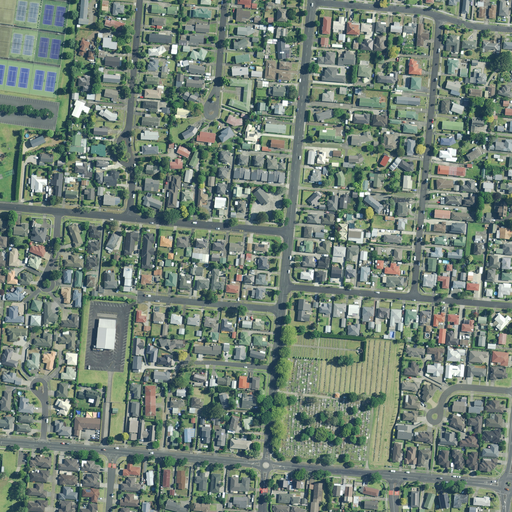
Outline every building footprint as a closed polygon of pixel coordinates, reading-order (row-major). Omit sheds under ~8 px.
[(79,18),(78,24),(89,25),(89,19),(87,19),(88,0),(81,0),(80,18),(79,18)] [(251,0),(237,0),(238,4),(245,5),(245,8),(250,8),(251,0)] [(465,16),(466,4),(469,4),(469,0),(458,0),(457,15),(461,16),(465,16)] [(119,3),(114,3),(113,15),(118,15),(118,13),(123,13),(124,6),(119,6),(119,3)] [(495,18),(498,18),(501,18),(504,18),(504,9),(502,9),(502,3),(496,3),(495,18)] [(480,4),(473,4),(472,10),(475,10),(474,20),(482,20),(482,9),(479,9),(480,4)] [(162,6),(152,5),(151,13),(177,15),(178,7),(168,6),(168,9),(161,8),(162,6)] [(208,9),(200,8),(200,10),(194,9),(194,10),(190,10),(190,16),(211,18),(212,11),(208,11),(208,9)] [(287,10),(278,9),(277,21),(287,22),(287,16),(286,16),(287,10)] [(250,11),(237,10),(236,21),(245,22),(246,18),(250,18),(250,11)] [(156,25),(156,29),(162,30),(162,26),(165,26),(166,19),(153,17),(152,24),(156,25)] [(331,18),(324,17),(322,34),(330,34),(331,18)] [(344,17),(339,17),(339,22),(333,21),(333,32),(338,32),(338,30),(344,30),(345,22),(344,22),(344,17)] [(124,24),(111,20),(111,21),(107,20),(105,25),(122,31),(123,27),(124,24)] [(386,22),(377,20),(375,33),(380,33),(380,32),(385,33),(386,22)] [(352,22),(347,21),(346,34),(359,35),(360,23),(352,23),(352,22)] [(365,24),(361,23),(361,31),(367,32),(367,34),(369,34),(370,32),(371,32),(372,25),(365,25),(365,24)] [(210,25),(196,24),(195,32),(209,33),(210,25)] [(396,24),(390,24),(390,28),(387,28),(387,34),(399,34),(399,28),(396,28),(396,24)] [(250,26),(246,28),(238,27),(237,35),(249,36),(255,32),(253,28),(251,29),(250,26)] [(399,35),(412,35),(413,29),(413,26),(409,26),(408,28),(400,28),(399,35)] [(425,42),(426,35),(420,35),(419,35),(419,26),(414,26),(412,48),(418,49),(418,48),(419,48),(419,42),(425,42)] [(288,29),(277,28),(276,38),(279,38),(279,36),(287,36),(288,29)] [(167,35),(150,34),(149,42),(172,44),(172,36),(166,36),(167,35)] [(448,38),(445,38),(444,50),(449,50),(450,44),(453,44),(453,51),(458,51),(458,39),(455,39),(455,35),(449,34),(448,38)] [(197,35),(197,36),(190,36),(189,45),(198,46),(198,43),(206,43),(206,40),(204,40),(204,35),(197,35)] [(383,36),(377,36),(376,44),(374,44),(373,51),(386,52),(386,46),(384,46),(385,42),(382,42),(383,36)] [(112,38),(103,38),(103,47),(109,48),(109,49),(117,49),(117,42),(111,42),(112,38)] [(245,38),(238,42),(234,42),(234,49),(238,49),(239,49),(240,50),(243,49),(243,50),(248,47),(247,45),(248,44),(245,38)] [(321,47),(330,47),(330,45),(328,45),(329,38),(321,38),(321,47)] [(89,43),(82,40),(78,50),(80,51),(79,55),(83,56),(84,53),(86,53),(89,43)] [(292,50),(291,45),(285,45),(285,41),(277,42),(278,59),(286,59),(286,54),(290,54),(290,50),(292,50)] [(494,44),(478,43),(478,51),(480,51),(480,54),(484,54),(484,52),(493,52),(494,44)] [(167,51),(163,45),(157,49),(148,49),(148,55),(159,55),(167,51)] [(208,51),(201,49),(199,53),(193,50),(190,58),(196,60),(197,58),(204,61),(208,51)] [(105,51),(99,50),(98,57),(103,58),(102,60),(106,60),(105,65),(112,66),(112,67),(116,67),(120,67),(120,58),(104,56),(105,51)] [(350,51),(345,51),(345,58),(338,57),(338,66),(343,66),(343,64),(355,65),(356,55),(350,54),(350,51)] [(335,53),(326,52),(326,58),(318,57),(318,63),(334,64),(335,53)] [(250,62),(249,54),(235,56),(236,63),(250,62)] [(159,60),(153,59),(153,62),(149,62),(149,65),(148,65),(147,70),(158,71),(159,60)] [(275,68),(276,61),(266,60),(265,78),(274,79),(275,72),(272,72),(272,68),(275,68)] [(292,62),(280,61),(279,69),(291,70),(292,62)] [(406,61),(406,65),(405,65),(404,68),(405,68),(405,76),(408,77),(412,77),(418,77),(418,71),(414,71),(415,63),(411,63),(411,61),(406,61)] [(443,67),(444,67),(443,76),(451,77),(452,68),(455,68),(455,63),(443,61),(443,67)] [(189,66),(185,65),(185,68),(184,70),(190,71),(190,72),(196,73),(196,72),(204,74),(205,67),(189,63),(189,66)] [(248,67),(232,67),(232,76),(244,75),(244,78),(248,78),(248,67)] [(339,68),(327,67),(327,70),(325,70),(324,76),(322,76),(322,80),(344,82),(345,76),(338,75),(339,68)] [(372,68),(359,67),(358,76),(365,77),(367,78),(367,77),(371,77),(372,68)] [(115,73),(115,75),(104,74),(103,82),(120,83),(121,76),(120,76),(120,74),(115,73)] [(395,74),(390,73),(390,76),(378,75),(377,82),(394,84),(395,74)] [(184,75),(177,74),(176,87),(181,87),(182,81),(184,81),(184,75)] [(470,74),(470,79),(465,79),(465,85),(482,86),(483,80),(482,80),(482,76),(473,76),(473,74),(470,74)] [(90,76),(84,76),(84,78),(79,78),(78,86),(83,86),(83,91),(89,91),(90,76)] [(159,78),(146,77),(145,84),(159,85),(159,78)] [(249,112),(252,80),(230,78),(230,86),(244,87),(243,102),(231,98),(228,105),(249,112)] [(205,81),(187,79),(186,87),(204,88),(205,81)] [(418,79),(408,79),(407,91),(417,92),(418,79)] [(458,87),(443,83),(441,90),(447,92),(446,96),(455,98),(456,94),(458,87)] [(286,88),(273,87),(273,89),(269,88),(268,95),(285,97),(286,88)] [(509,95),(506,94),(507,92),(508,89),(501,87),(500,89),(499,89),(497,93),(495,92),(494,96),(507,100),(508,97),(509,95)] [(119,92),(106,89),(104,96),(112,98),(111,101),(114,101),(113,102),(116,103),(119,92)] [(485,100),(485,99),(490,99),(491,89),(484,89),(484,93),(481,93),(481,99),(485,100)] [(161,99),(161,91),(157,90),(149,90),(145,90),(145,98),(161,99)] [(194,95),(186,91),(182,98),(194,104),(199,94),(195,92),(194,95)] [(334,92),(325,91),(325,94),(323,93),(322,101),(333,102),(334,92)] [(381,97),(373,97),(373,99),(360,98),(359,106),(386,108),(386,103),(380,102),(381,97)] [(416,100),(393,99),(392,106),(416,107),(416,100)] [(85,103),(76,100),(74,105),(76,106),(72,115),(79,118),(82,110),(84,110),(84,112),(88,113),(90,108),(84,106),(85,103)] [(158,102),(143,101),(143,108),(149,108),(149,111),(157,112),(158,102)] [(447,103),(438,102),(437,115),(446,116),(447,103)] [(258,103),(258,110),(258,112),(262,112),(262,110),(268,111),(268,105),(265,105),(265,103),(258,103)] [(275,105),(275,104),(272,103),(271,108),(275,109),(274,113),(285,115),(285,109),(283,109),(283,106),(275,105)] [(461,109),(450,105),(447,113),(458,117),(461,109)] [(510,118),(511,118),(511,117),(511,105),(511,106),(510,111),(501,111),(501,117),(510,118)] [(175,118),(186,118),(187,116),(192,117),(193,109),(177,108),(177,115),(175,115),(175,118)] [(103,116),(104,116),(109,119),(109,120),(117,121),(117,114),(112,114),(106,109),(105,111),(102,109),(99,114),(103,116)] [(333,117),(332,110),(326,111),(327,111),(316,114),(318,121),(333,117)] [(373,125),(384,126),(384,124),(387,124),(388,116),(388,111),(385,110),(384,113),(381,113),(381,115),(374,115),(373,125)] [(245,121),(247,121),(249,115),(242,113),(240,117),(246,119),(245,121)] [(394,119),(410,120),(410,122),(414,122),(414,117),(411,117),(411,114),(394,113),(394,119)] [(143,117),(142,125),(155,126),(155,128),(157,128),(157,126),(158,126),(159,118),(150,118),(150,114),(145,114),(145,117),(143,117)] [(370,114),(364,114),(364,115),(354,114),(353,123),(369,124),(370,114)] [(243,125),(242,118),(236,119),(236,118),(229,115),(226,122),(233,126),(243,125)] [(481,121),(468,120),(468,128),(480,128),(481,121)] [(460,124),(439,122),(438,132),(459,134),(460,124)] [(286,126),(266,124),(265,132),(286,134),(286,126)] [(191,127),(190,126),(187,129),(188,130),(182,134),(185,139),(194,135),(198,129),(192,125),(191,127)] [(252,125),(248,125),(246,130),(245,140),(257,141),(258,134),(255,134),(255,132),(251,131),(251,133),(249,133),(250,129),(251,129),(252,125)] [(109,128),(95,127),(94,135),(108,136),(109,128)] [(234,135),(229,127),(221,132),(222,134),(219,136),(222,142),(234,135)] [(399,135),(406,135),(414,135),(414,128),(408,128),(408,127),(399,127),(399,135)] [(336,130),(327,129),(327,131),(320,131),(319,139),(333,140),(333,141),(341,142),(341,136),(335,136),(336,130)] [(151,140),(158,140),(159,132),(149,132),(150,131),(145,131),(145,133),(141,133),(141,139),(150,140),(151,140)] [(216,134),(200,132),(200,136),(197,135),(197,141),(208,142),(208,146),(211,146),(211,143),(215,143),(216,134)] [(371,140),(371,132),(364,132),(364,135),(352,136),(352,145),(356,145),(356,146),(362,146),(362,143),(371,140)] [(72,154),(72,152),(79,152),(78,155),(83,156),(84,153),(86,153),(87,139),(82,139),(82,134),(73,133),(72,145),(69,145),(68,154),(72,154)] [(393,135),(384,134),(383,143),(382,143),(381,148),(395,149),(396,143),(392,142),(393,135)] [(45,143),(42,137),(30,142),(33,149),(45,143)] [(452,144),(449,139),(445,141),(446,140),(437,140),(436,147),(444,148),(446,148),(452,144)] [(285,141),(272,140),(271,147),(284,149),(285,141)] [(410,159),(411,146),(412,142),(400,141),(400,147),(403,148),(402,158),(410,159)] [(508,154),(508,148),(508,146),(511,147),(511,145),(511,142),(509,142),(502,141),(501,145),(500,145),(500,148),(497,148),(497,153),(508,154)] [(91,146),(91,153),(97,154),(97,155),(99,155),(99,156),(106,156),(106,145),(98,145),(98,146),(91,146)] [(149,147),(148,146),(142,146),(143,155),(158,154),(158,147),(149,147)] [(191,151),(180,146),(177,153),(188,158),(191,151)] [(200,152),(195,150),(192,158),(189,164),(195,168),(199,159),(197,158),(200,152)] [(435,160),(439,160),(439,163),(451,164),(451,161),(452,161),(453,154),(452,154),(452,151),(443,150),(443,154),(436,153),(435,160)] [(474,150),(462,157),(466,164),(478,157),(474,150)] [(218,160),(228,162),(228,157),(230,158),(230,155),(231,152),(221,151),(220,155),(219,155),(218,160)] [(326,152),(322,152),(322,154),(319,154),(319,157),(317,159),(317,163),(325,164),(325,162),(328,162),(329,159),(326,159),(326,152)] [(53,154),(40,153),(39,167),(44,167),(44,163),(53,164),(53,154)] [(238,154),(237,164),(239,164),(238,165),(242,166),(242,164),(247,165),(248,156),(242,156),(242,155),(238,154)] [(349,156),(349,162),(359,163),(364,161),(364,157),(361,154),(358,156),(349,156)] [(392,159),(385,155),(380,164),(385,167),(388,161),(390,163),(392,159)] [(258,156),(254,156),(253,165),(262,166),(263,158),(258,157),(258,156)] [(270,156),(267,156),(266,158),(267,158),(267,163),(268,163),(267,169),(278,169),(279,163),(277,163),(277,159),(269,158),(270,156)] [(399,165),(401,160),(398,157),(394,160),(395,161),(389,167),(393,171),(399,165)] [(170,169),(183,169),(183,162),(182,162),(182,159),(175,159),(175,162),(170,162),(170,169)] [(403,160),(399,165),(405,171),(413,171),(414,164),(408,164),(403,160)] [(77,172),(77,178),(84,178),(84,177),(92,177),(93,172),(87,172),(87,162),(76,162),(75,172),(77,172)] [(160,172),(160,165),(154,165),(154,166),(146,165),(146,173),(154,174),(160,172)] [(461,169),(434,167),(434,177),(460,179),(461,169)] [(229,168),(219,168),(219,171),(218,171),(217,177),(219,177),(219,178),(224,178),(224,180),(226,180),(227,173),(228,174),(229,168)] [(193,170),(189,169),(189,170),(186,170),(184,182),(191,183),(193,170)] [(117,170),(112,170),(111,171),(110,171),(110,176),(104,176),(104,182),(106,182),(106,187),(109,187),(109,186),(117,186),(117,178),(119,178),(119,172),(117,172),(117,170)] [(311,176),(311,181),(313,181),(313,183),(319,183),(319,182),(320,182),(321,171),(315,170),(315,173),(313,173),(313,176),(311,176)] [(345,178),(342,170),(336,174),(338,179),(338,186),(344,186),(345,178)] [(63,174),(55,173),(55,180),(52,179),(51,185),(56,186),(55,196),(61,197),(63,174)] [(385,174),(370,173),(369,176),(370,177),(370,180),(374,181),(373,187),(380,187),(380,180),(384,181),(385,174)] [(279,175),(270,174),(269,185),(276,186),(276,179),(279,180),(279,175)] [(37,175),(32,175),(31,189),(35,189),(35,192),(42,192),(43,185),(47,185),(47,180),(37,179),(37,175)] [(411,176),(404,175),(403,190),(409,191),(409,188),(412,189),(412,181),(411,180),(411,176)] [(173,181),(172,181),(172,188),(172,190),(169,190),(168,207),(179,208),(179,202),(177,201),(178,189),(180,189),(181,176),(173,176),(173,181)] [(215,177),(208,177),(208,186),(214,186),(214,182),(216,182),(216,180),(215,180),(215,177)] [(153,179),(146,179),(144,190),(158,192),(159,181),(153,180),(153,179)] [(441,181),(432,181),(433,192),(442,191),(442,190),(450,190),(449,183),(442,183),(441,181)] [(463,188),(457,187),(457,194),(469,195),(474,195),(475,190),(471,190),(471,188),(471,183),(463,182),(463,188)] [(218,194),(225,195),(226,188),(227,188),(227,184),(218,184),(218,188),(217,188),(217,192),(218,193),(218,194)] [(480,190),(481,190),(481,196),(487,196),(487,191),(490,191),(490,185),(480,184),(480,190)] [(234,185),(233,196),(241,197),(242,186),(234,185)] [(496,192),(505,193),(505,195),(511,195),(511,186),(503,186),(503,187),(497,186),(496,192)] [(269,197),(259,187),(251,194),(261,205),(269,197)] [(94,189),(88,188),(88,190),(85,190),(85,194),(88,194),(88,199),(94,199),(94,189)] [(208,190),(199,189),(198,207),(202,207),(202,202),(207,203),(208,190)] [(189,191),(185,190),(185,192),(182,192),(181,201),(186,201),(186,199),(193,200),(194,193),(189,192),(189,191)] [(322,197),(317,192),(307,201),(312,206),(314,204),(316,206),(320,203),(318,201),(322,197)] [(110,195),(104,194),(103,205),(115,206),(115,205),(118,205),(118,203),(120,203),(121,199),(115,198),(110,198),(110,195)] [(163,202),(145,195),(143,199),(145,200),(143,204),(149,207),(150,205),(160,209),(163,202)] [(383,206),(368,195),(364,200),(376,210),(375,211),(378,214),(382,209),(381,209),(383,206)] [(338,196),(332,196),(332,200),(328,200),(327,206),(328,206),(328,210),(337,211),(338,196)] [(226,198),(215,197),(214,208),(222,208),(222,207),(225,207),(226,198)] [(347,209),(348,198),(340,197),(340,208),(347,209)] [(458,198),(442,197),(442,206),(458,207),(458,198)] [(466,198),(466,202),(462,202),(461,207),(473,207),(473,204),(473,199),(466,198)] [(238,201),(238,207),(237,210),(241,210),(241,212),(244,212),(245,202),(238,201)] [(406,208),(406,203),(398,203),(398,216),(406,216),(406,212),(408,212),(408,208),(406,208)] [(491,215),(494,215),(494,220),(501,220),(504,218),(504,212),(504,206),(503,206),(504,204),(497,204),(497,205),(491,205),(491,215)] [(447,212),(431,211),(431,220),(446,221),(447,212)] [(474,222),(475,215),(475,212),(471,212),(471,213),(451,212),(450,220),(474,222)] [(318,215),(311,214),(311,216),(307,216),(307,222),(320,223),(321,219),(318,219),(318,215)] [(321,224),(335,224),(335,220),(334,220),(334,214),(327,214),(326,218),(322,218),(321,224)] [(7,228),(8,221),(2,220),(2,218),(0,217),(0,228),(1,228),(1,231),(7,232),(7,230),(9,231),(9,228),(7,228)] [(407,219),(398,219),(398,230),(405,230),(405,224),(407,224),(407,219)] [(338,223),(337,231),(347,232),(347,224),(338,223)] [(465,223),(456,223),(456,225),(451,224),(450,232),(464,233),(465,223)] [(29,224),(22,224),(22,227),(14,227),(14,234),(22,235),(22,236),(28,236),(29,224)] [(75,226),(74,224),(68,227),(74,242),(73,242),(75,248),(81,246),(80,244),(83,243),(79,233),(80,232),(78,225),(75,226)] [(440,225),(437,225),(436,227),(430,226),(430,233),(443,235),(443,227),(440,227),(440,225)] [(98,226),(89,226),(89,232),(90,232),(89,238),(101,238),(101,232),(97,232),(98,226)] [(47,229),(39,227),(39,230),(31,229),(30,240),(44,242),(45,234),(46,234),(47,229)] [(354,230),(349,229),(348,240),(356,241),(356,243),(363,243),(363,232),(361,232),(361,230),(354,230)] [(511,237),(508,237),(509,235),(505,235),(505,234),(505,230),(495,230),(495,233),(493,233),(492,241),(502,242),(505,242),(505,243),(508,243),(511,243),(511,237)] [(117,239),(109,235),(101,250),(109,254),(117,239)] [(129,258),(130,243),(134,244),(135,236),(126,235),(122,235),(120,257),(129,258)] [(151,249),(148,249),(148,245),(150,245),(150,239),(149,239),(149,236),(140,235),(137,270),(145,271),(147,257),(150,257),(151,249)] [(396,236),(384,235),(384,242),(401,243),(402,237),(396,237),(396,236)] [(168,241),(161,241),(162,238),(157,238),(156,249),(161,249),(168,249),(168,241)] [(184,240),(173,239),(173,249),(183,250),(184,240)] [(450,248),(462,249),(462,244),(463,239),(456,239),(455,241),(450,241),(450,248)] [(204,241),(200,241),(200,243),(192,242),(192,250),(203,250),(204,241)] [(95,252),(96,246),(96,244),(91,243),(90,245),(84,244),(83,256),(88,256),(90,256),(90,255),(94,254),(94,252),(95,252)] [(217,243),(217,245),(209,245),(208,253),(220,253),(220,246),(221,247),(221,243),(217,243)] [(300,243),(300,248),(296,248),(295,254),(308,255),(309,251),(309,244),(300,243)] [(34,247),(33,250),(28,248),(29,244),(26,244),(26,253),(26,254),(26,255),(28,255),(40,259),(42,253),(41,253),(41,249),(34,247)] [(225,253),(238,254),(239,247),(239,245),(235,244),(235,245),(225,245),(225,253)] [(325,256),(326,250),(326,244),(319,244),(319,249),(313,249),(313,255),(325,256)] [(264,246),(251,245),(250,253),(264,254),(264,246)] [(511,257),(511,252),(510,252),(510,247),(509,247),(499,246),(499,251),(501,251),(501,257),(509,257),(511,257)] [(349,263),(349,258),(354,258),(354,250),(347,249),(344,249),(343,262),(349,263)] [(16,262),(14,262),(14,255),(14,251),(8,250),(8,253),(6,253),(5,268),(13,268),(16,268),(16,262)] [(431,255),(427,255),(427,259),(438,259),(438,255),(438,250),(431,250),(431,255)] [(391,251),(390,259),(388,259),(388,263),(393,263),(394,263),(397,263),(394,259),(394,255),(391,251)] [(452,251),(452,255),(444,254),(444,260),(459,261),(459,256),(459,251),(452,251)] [(205,265),(205,260),(205,256),(188,255),(188,261),(195,262),(195,264),(205,265)] [(316,262),(314,262),(314,256),(306,256),(306,261),(303,261),(303,267),(316,267),(316,262)] [(67,262),(62,262),(61,268),(79,270),(80,266),(81,261),(75,261),(75,257),(67,257),(67,262)] [(336,280),(336,270),(338,270),(338,267),(340,267),(341,257),(335,257),(335,266),(333,266),(333,269),(328,269),(328,280),(336,280)] [(30,261),(27,259),(23,267),(33,273),(38,265),(37,265),(39,262),(32,258),(30,261)] [(264,260),(255,259),(254,271),(263,272),(264,260)] [(87,260),(87,261),(82,260),(81,271),(87,272),(88,268),(94,268),(94,260),(87,260)] [(424,267),(425,267),(425,273),(432,273),(432,267),(432,260),(424,260),(424,267)] [(499,263),(498,263),(498,265),(499,265),(498,271),(507,271),(507,260),(499,260),(499,263)] [(387,265),(386,269),(381,269),(381,276),(396,276),(397,272),(396,272),(396,268),(393,268),(393,266),(387,265)] [(199,270),(187,269),(187,278),(199,279),(199,270)] [(315,270),(309,269),(309,272),(301,272),(300,279),(308,280),(308,281),(314,281),(314,280),(314,273),(315,270)] [(365,270),(357,269),(356,284),(364,284),(365,270)] [(129,270),(120,270),(119,280),(122,280),(120,294),(127,294),(128,280),(129,280),(129,274),(129,271),(129,270)] [(215,284),(213,284),(213,278),(215,278),(216,271),(212,271),(208,271),(207,293),(212,294),(212,291),(215,291),(215,292),(220,292),(221,280),(215,279),(215,284)] [(492,272),(484,271),(484,282),(492,282),(492,272)] [(68,273),(60,272),(59,285),(68,286),(68,273)] [(351,280),(352,272),(345,272),(342,272),(341,280),(346,281),(346,279),(351,280)] [(11,280),(11,275),(11,273),(8,273),(7,275),(4,275),(3,286),(9,286),(14,286),(14,280),(11,280)] [(79,274),(72,273),(71,289),(78,290),(79,274)] [(432,274),(423,273),(422,287),(432,288),(433,286),(435,287),(436,274),(432,273),(432,274)] [(26,286),(26,283),(28,283),(28,276),(19,275),(19,282),(16,282),(16,286),(26,286)] [(104,284),(101,284),(101,291),(114,291),(114,284),(111,284),(111,275),(104,275),(104,284)] [(174,276),(165,275),(165,282),(162,282),(162,288),(167,289),(173,289),(174,276)] [(143,287),(143,285),(147,286),(148,278),(144,277),(138,276),(137,287),(143,287)] [(436,280),(441,281),(440,288),(448,289),(449,281),(448,281),(449,277),(436,276),(436,280)] [(83,289),(86,289),(93,289),(93,280),(88,280),(89,278),(84,277),(83,289)] [(263,277),(253,277),(252,286),(262,287),(263,277)] [(186,285),(182,285),(182,279),(176,278),(176,291),(186,291),(186,285)] [(392,287),(393,287),(393,288),(397,288),(397,287),(399,287),(400,279),(392,279),(392,281),(386,281),(386,289),(392,289),(392,287)] [(205,282),(196,281),(194,281),(193,293),(198,293),(198,290),(204,291),(205,282)] [(462,284),(449,283),(448,290),(461,291),(462,284)] [(503,298),(503,295),(510,295),(511,288),(504,287),(504,284),(497,283),(496,297),(503,298)] [(234,288),(222,287),(222,294),(234,295),(234,288)] [(21,296),(17,296),(19,292),(14,289),(10,296),(2,296),(2,302),(20,303),(21,296)] [(67,290),(58,290),(58,300),(61,300),(61,305),(67,306),(67,300),(67,290)] [(262,291),(253,290),(252,301),(261,301),(262,291)] [(75,292),(71,292),(70,295),(69,295),(69,303),(72,303),(71,309),(77,310),(78,303),(78,295),(75,295),(75,292)] [(39,305),(30,301),(27,311),(36,314),(39,305)] [(294,312),(299,313),(307,314),(307,306),(302,306),(303,302),(295,301),(294,312)] [(339,317),(339,311),(345,312),(346,304),(340,304),(340,303),(333,303),(332,317),(339,317)] [(45,327),(45,323),(52,324),(53,304),(46,304),(41,304),(40,326),(45,327)] [(352,315),(352,313),(358,313),(359,305),(352,305),(352,304),(348,304),(348,315),(352,315)] [(328,305),(323,305),(323,309),(316,308),(316,315),(328,316),(329,309),(328,309),(328,305)] [(372,316),(373,308),(370,308),(363,307),(362,321),(369,321),(370,316),(372,316)] [(20,319),(15,319),(15,309),(5,308),(5,318),(2,318),(1,325),(20,326),(20,319)] [(141,310),(136,310),(135,322),(146,323),(146,315),(141,315),(141,310)] [(398,325),(399,313),(392,312),(387,311),(386,330),(391,330),(391,326),(394,326),(394,333),(399,334),(400,325),(398,325)] [(407,311),(402,311),(401,325),(406,325),(406,321),(413,322),(413,314),(407,314),(407,311)] [(294,323),(301,323),(306,323),(306,316),(301,316),(301,313),(295,313),(294,323)] [(160,315),(150,314),(149,323),(159,324),(160,315)] [(426,315),(417,314),(416,324),(425,325),(426,315)] [(166,326),(171,326),(178,327),(179,319),(172,318),(173,316),(168,315),(166,326)] [(435,317),(430,317),(429,329),(435,329),(435,323),(437,323),(437,324),(441,324),(441,315),(437,315),(437,317),(435,317)] [(490,321),(495,326),(492,329),(496,333),(508,322),(504,318),(501,320),(496,315),(490,321)] [(67,323),(58,322),(57,328),(75,330),(75,324),(74,324),(75,317),(68,316),(67,323)] [(444,324),(450,324),(450,327),(455,328),(455,325),(456,317),(444,316),(444,324)] [(38,319),(27,318),(27,327),(37,328),(38,319)] [(114,349),(116,320),(99,318),(97,348),(114,349)] [(195,320),(184,319),(183,327),(194,328),(195,320)] [(213,320),(201,319),(200,329),(212,330),(213,320)] [(474,325),(477,326),(477,331),(483,331),(482,326),(483,326),(483,319),(475,319),(474,325)] [(232,334),(230,333),(230,328),(223,327),(223,322),(218,321),(217,333),(222,333),(229,334),(228,340),(232,341),(232,334)] [(260,332),(260,325),(257,325),(257,321),(252,321),(251,324),(249,324),(248,331),(260,332)] [(465,322),(465,326),(458,326),(458,334),(470,335),(470,327),(470,322),(465,322)] [(248,324),(238,323),(238,330),(248,331),(248,324)] [(23,331),(3,330),(3,338),(6,338),(6,344),(14,344),(14,338),(22,338),(23,331)] [(442,331),(435,330),(434,345),(441,346),(442,331)] [(59,336),(59,339),(55,339),(55,346),(64,347),(64,351),(71,351),(71,347),(71,340),(71,334),(65,333),(65,337),(59,336)] [(455,341),(450,341),(450,334),(443,333),(442,347),(449,348),(455,348),(455,341)] [(236,342),(235,342),(235,347),(238,347),(241,347),(247,347),(247,339),(244,339),(244,334),(237,334),(236,342)] [(39,335),(39,341),(30,340),(30,348),(48,349),(48,342),(49,336),(39,335)] [(503,337),(496,336),(495,346),(502,347),(503,337)] [(263,349),(263,343),(258,343),(258,339),(250,338),(249,343),(249,348),(263,349)] [(154,342),(158,350),(160,349),(164,347),(162,342),(159,343),(158,340),(154,342)] [(167,352),(174,348),(179,349),(179,343),(171,343),(171,342),(164,346),(165,347),(164,348),(166,352),(167,352)] [(216,358),(217,348),(196,346),(196,355),(193,355),(193,358),(200,359),(200,356),(216,358)] [(415,359),(416,357),(421,358),(422,351),(403,349),(402,356),(405,356),(404,359),(411,359),(411,358),(415,359)] [(10,353),(2,350),(0,357),(0,367),(5,369),(12,371),(14,364),(7,362),(10,353)] [(239,362),(239,361),(242,361),(242,355),(240,355),(240,350),(232,350),(231,358),(230,358),(230,361),(233,361),(239,362)] [(423,356),(431,357),(431,362),(439,363),(439,358),(440,358),(441,351),(424,350),(423,356)] [(457,364),(457,358),(461,358),(462,352),(457,352),(457,350),(444,350),(443,364),(457,364)] [(51,354),(47,353),(47,354),(44,354),(42,359),(43,360),(43,362),(47,363),(46,369),(52,370),(56,352),(52,351),(51,354)] [(260,354),(257,353),(256,355),(246,352),(245,358),(260,363),(262,356),(260,356),(260,354)] [(32,353),(32,360),(27,359),(27,366),(29,368),(31,368),(31,369),(34,369),(34,368),(39,369),(40,353),(32,353)] [(487,355),(466,353),(465,364),(485,367),(487,355)] [(504,364),(505,355),(489,353),(488,364),(496,365),(496,367),(504,368),(504,364)] [(74,356),(62,355),(62,362),(63,362),(63,367),(73,367),(74,360),(74,356)] [(142,357),(134,356),(133,372),(139,372),(139,369),(141,370),(142,357)] [(404,370),(404,371),(401,371),(400,378),(415,379),(416,374),(417,365),(408,364),(407,370),(404,370)] [(441,368),(437,367),(437,366),(430,365),(430,367),(423,367),(423,375),(430,375),(429,378),(436,379),(437,376),(440,376),(441,368)] [(448,368),(442,367),(441,380),(449,381),(449,378),(454,378),(454,379),(461,379),(462,367),(455,366),(454,368),(448,367),(448,368)] [(471,369),(464,368),(463,379),(470,379),(470,378),(482,379),(483,371),(471,370),(471,369)] [(503,370),(487,369),(487,382),(503,383),(503,370)] [(68,382),(68,379),(72,380),(73,374),(71,374),(71,370),(63,370),(62,375),(58,374),(57,381),(68,382)] [(16,374),(9,372),(8,376),(2,374),(1,381),(20,385),(21,378),(16,377),(16,374)] [(167,372),(160,372),(160,374),(150,373),(150,381),(154,382),(154,385),(160,385),(160,382),(166,383),(167,375),(167,372)] [(201,379),(190,377),(189,383),(200,385),(201,379)] [(235,378),(235,385),(235,384),(234,390),(235,390),(235,391),(242,391),(242,390),(248,390),(248,385),(242,385),(243,378),(235,378)] [(213,386),(211,386),(212,382),(206,381),(205,389),(211,389),(214,389),(214,387),(227,388),(228,380),(213,379),(213,386)] [(256,379),(249,379),(248,392),(255,392),(256,379)] [(131,399),(139,399),(139,385),(129,384),(128,391),(131,391),(131,399)] [(399,384),(398,389),(398,394),(413,395),(414,390),(416,390),(416,385),(399,384)] [(53,399),(56,399),(63,399),(64,386),(56,385),(55,393),(53,393),(53,399)] [(418,395),(420,397),(417,401),(423,405),(434,391),(429,386),(426,390),(421,386),(418,391),(420,392),(418,395)] [(152,388),(141,388),(141,419),(152,419),(152,388)] [(175,393),(173,393),(173,398),(182,399),(183,393),(182,393),(182,390),(175,389),(175,393)] [(93,394),(84,392),(82,400),(92,402),(93,394)] [(1,399),(0,398),(0,412),(6,413),(7,399),(8,393),(1,393),(1,399)] [(82,394),(75,393),(74,400),(81,401),(82,394)] [(223,393),(214,396),(219,411),(228,408),(223,393)] [(247,411),(247,407),(252,408),(253,397),(245,396),(238,396),(237,410),(247,411)] [(416,406),(411,405),(411,403),(414,403),(414,399),(412,399),(412,398),(402,397),(401,405),(400,410),(416,411),(416,406)] [(30,409),(24,408),(24,399),(16,399),(15,414),(21,415),(30,415),(30,409)] [(199,400),(188,399),(187,409),(198,410),(199,400)] [(68,407),(65,406),(67,402),(62,400),(61,404),(54,401),(51,407),(54,408),(52,412),(56,414),(56,415),(63,418),(65,412),(68,407)] [(182,407),(179,401),(173,403),(167,403),(166,410),(175,410),(182,407)] [(126,405),(128,405),(127,419),(135,419),(136,406),(137,403),(126,402),(126,405)] [(496,403),(488,402),(488,406),(485,406),(485,408),(482,408),(482,414),(500,415),(500,409),(496,408),(496,403)] [(450,404),(449,408),(448,408),(448,414),(462,414),(462,408),(461,408),(461,405),(450,404)] [(480,409),(465,408),(465,415),(475,416),(477,416),(478,417),(480,409)] [(398,423),(407,424),(407,426),(413,426),(413,423),(413,417),(414,417),(415,412),(408,412),(407,415),(399,415),(398,423)] [(461,429),(462,426),(458,425),(460,422),(454,419),(454,418),(450,416),(446,422),(447,423),(445,428),(458,434),(461,429)] [(491,416),(490,421),(482,421),(482,429),(500,429),(500,422),(498,421),(499,416),(491,416)] [(29,418),(15,417),(15,425),(29,426),(29,418)] [(471,421),(465,420),(464,428),(469,429),(469,436),(478,437),(478,429),(479,422),(478,422),(479,418),(471,417),(471,421)] [(235,421),(229,418),(224,433),(230,435),(235,421)] [(0,430),(8,431),(9,424),(10,420),(2,419),(2,422),(0,421),(0,430)] [(97,421),(77,419),(71,419),(70,439),(77,439),(78,431),(97,433),(97,421)] [(247,431),(246,427),(251,426),(250,419),(244,420),(238,422),(241,432),(247,431)] [(139,440),(145,441),(145,443),(151,443),(152,428),(146,428),(146,434),(140,433),(141,422),(136,422),(134,440),(139,441),(139,440)] [(51,434),(54,435),(54,437),(67,438),(68,430),(58,429),(59,423),(52,423),(51,434)] [(135,423),(126,423),(124,442),(133,443),(135,423)] [(403,428),(393,427),(393,435),(392,441),(407,443),(408,435),(403,434),(403,428)] [(206,439),(206,434),(207,434),(207,430),(198,429),(198,433),(199,433),(198,439),(206,439)] [(191,431),(187,431),(187,430),(180,431),(180,445),(188,445),(188,440),(191,440),(191,431)] [(493,431),(493,434),(480,433),(479,443),(487,444),(487,445),(495,446),(495,445),(497,435),(497,431),(493,431)] [(222,432),(213,432),(212,448),(221,449),(222,432)] [(414,434),(414,437),(411,437),(411,444),(428,446),(428,440),(429,440),(429,434),(414,434)] [(452,435),(442,434),(441,439),(437,438),(436,446),(455,447),(455,440),(451,439),(452,435)] [(475,437),(465,436),(465,439),(464,439),(463,441),(458,441),(458,447),(476,449),(477,443),(475,443),(476,440),(475,440),(475,437)] [(247,443),(227,442),(227,451),(246,452),(247,443)] [(393,465),(394,460),(396,460),(397,447),(395,446),(389,446),(387,464),(393,465)] [(495,447),(487,446),(487,452),(479,451),(478,459),(494,460),(494,455),(495,455),(495,447)] [(412,453),(412,449),(405,449),(405,452),(403,452),(403,461),(400,460),(400,466),(406,467),(412,467),(413,460),(412,460),(412,453)] [(475,463),(475,459),(474,459),(474,454),(474,451),(468,451),(468,454),(466,453),(466,458),(464,458),(463,464),(465,464),(465,467),(469,467),(469,469),(475,469),(475,463)] [(420,469),(421,462),(427,462),(427,453),(422,453),(415,452),(413,468),(420,469)] [(445,462),(444,462),(444,458),(445,458),(445,452),(437,452),(437,457),(434,457),(434,467),(439,467),(439,469),(445,469),(445,462)] [(447,460),(451,461),(450,466),(453,466),(452,471),(459,472),(460,466),(459,466),(459,460),(456,460),(457,453),(448,452),(447,460)] [(32,458),(32,463),(27,462),(26,469),(47,471),(48,465),(48,459),(32,458)] [(60,466),(55,466),(54,472),(74,474),(75,467),(74,467),(74,462),(60,460),(60,466)] [(488,461),(488,463),(481,463),(481,465),(478,465),(478,467),(475,467),(475,473),(485,474),(486,474),(490,470),(492,469),(492,467),(493,467),(493,465),(494,465),(494,461),(488,461)] [(96,470),(96,468),(91,467),(91,464),(83,463),(83,466),(80,465),(80,469),(77,469),(77,474),(96,475),(96,470)] [(123,472),(119,472),(119,478),(125,478),(135,478),(135,469),(129,469),(130,467),(124,466),(123,472)] [(35,476),(27,475),(26,483),(43,485),(43,479),(46,479),(46,473),(36,472),(35,476)] [(167,472),(159,472),(158,489),(165,490),(167,472)] [(181,484),(182,473),(173,473),(172,486),(174,486),(174,491),(181,491),(181,484)] [(149,474),(142,474),(143,488),(150,487),(149,474)] [(83,479),(82,482),(79,482),(78,489),(96,490),(96,483),(95,483),(96,476),(87,475),(87,480),(83,479)] [(74,477),(56,476),(55,486),(73,487),(74,477)] [(190,485),(195,486),(195,493),(201,493),(201,486),(203,487),(203,479),(201,479),(202,476),(196,476),(195,479),(191,478),(190,485)] [(216,477),(207,476),(206,494),(215,495),(216,477)] [(246,480),(238,479),(238,486),(234,485),(234,479),(227,478),(226,493),(233,493),(245,494),(246,486),(246,480)] [(122,486),(118,486),(118,493),(136,494),(137,487),(132,487),(132,485),(132,484),(132,480),(124,480),(124,482),(122,482),(122,486)] [(287,485),(287,481),(279,480),(278,487),(287,487),(286,490),(292,490),(292,486),(287,485)] [(305,491),(310,492),(309,504),(307,504),(306,511),(315,511),(315,508),(317,508),(319,485),(310,485),(310,487),(306,487),(305,491)] [(330,485),(329,499),(336,499),(338,486),(330,485)] [(376,493),(357,488),(356,495),(375,500),(376,493)] [(68,489),(59,489),(59,496),(55,496),(55,501),(73,503),(74,500),(75,495),(67,494),(68,489)] [(349,489),(341,489),(340,503),(348,504),(349,489)] [(94,491),(87,490),(87,492),(79,491),(78,499),(87,499),(87,505),(94,505),(94,500),(95,500),(95,498),(95,495),(95,493),(95,492),(94,492),(94,491)] [(436,495),(429,492),(423,506),(430,509),(436,495)] [(415,494),(406,493),(406,510),(414,510),(415,494)] [(447,493),(437,494),(439,509),(448,507),(447,493)] [(288,506),(296,506),(296,499),(288,499),(289,496),(275,495),(274,505),(288,506)] [(122,496),(122,499),(120,499),(120,502),(116,501),(115,508),(135,509),(135,503),(129,502),(130,499),(129,499),(130,496),(122,496)] [(452,499),(450,499),(449,510),(457,511),(457,506),(463,507),(464,499),(452,497),(452,499)] [(487,501),(486,501),(487,498),(480,498),(480,500),(470,499),(469,508),(487,509),(487,501)] [(244,500),(229,499),(229,506),(235,507),(235,510),(243,510),(244,504),(244,500)] [(34,505),(25,504),(24,511),(40,511),(41,509),(43,509),(44,503),(34,502),(34,505)] [(55,511),(71,511),(67,511),(68,504),(56,503),(55,511)] [(177,506),(163,503),(161,511),(164,511),(184,511),(185,511),(176,509),(177,506)]
